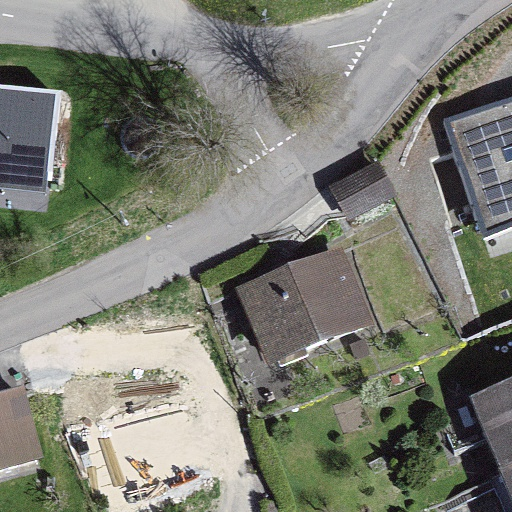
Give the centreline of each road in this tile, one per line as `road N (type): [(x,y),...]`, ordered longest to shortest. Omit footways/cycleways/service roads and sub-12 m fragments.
road 1 (residential): [(0,299),(200,228),(388,62)]
road 2 (residential): [(0,14),(388,62)]
